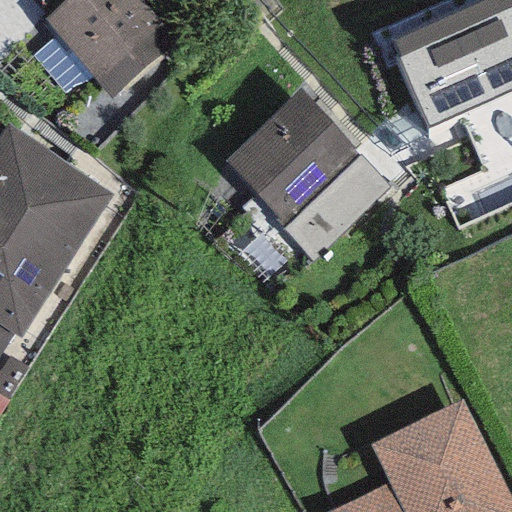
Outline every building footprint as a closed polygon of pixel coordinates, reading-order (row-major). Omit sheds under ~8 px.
[(138,0),(64,0),(44,16),(108,97),(174,44),(138,0)] [(511,0),(484,0),(389,43),(428,129),(511,91),(511,0)] [(299,92),(223,163),(314,259),(390,188),(299,92)] [(113,196),(6,126),(0,135),(0,326),(19,339),(113,196)] [(511,511),(511,494),(462,402),(372,450),(391,485),(340,511),(511,511)]
